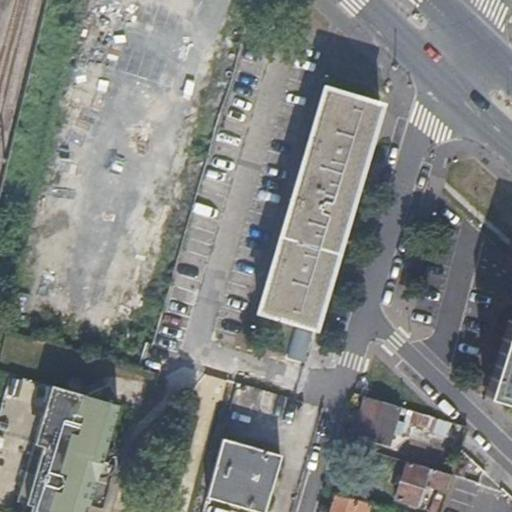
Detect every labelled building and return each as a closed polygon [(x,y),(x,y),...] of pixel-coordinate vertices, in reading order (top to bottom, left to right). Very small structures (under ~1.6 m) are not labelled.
[(85,150),(103,53),(73,47),(55,145),(85,150)] [(323,86),(258,309),(314,325),(379,102),(323,86)] [(16,287),(13,309),(39,312),(41,290),(16,287)] [(511,315),(508,314),(483,393),(511,403),(511,315)] [(62,386),(23,511),(96,511),(128,407),(121,386),(98,398),(62,386)] [(399,405),(364,394),(352,432),(388,442),(399,405)] [(458,423),(411,409),(409,419),(432,426),(430,432),(451,439),(453,439),(458,423)] [(280,451),(222,436),(206,494),(264,510),(280,451)] [(453,439),(451,439),(448,448),(457,451),(458,447),(460,441),(453,439)] [(450,473),(407,460),(396,498),(416,505),(423,483),(439,488),(438,493),(443,495),(450,473)] [(340,475),(335,491),(361,499),(366,483),(340,475)] [(361,499),(335,491),(328,511),(376,511),(377,511),(381,511),(382,511),(384,506),(361,499)]
